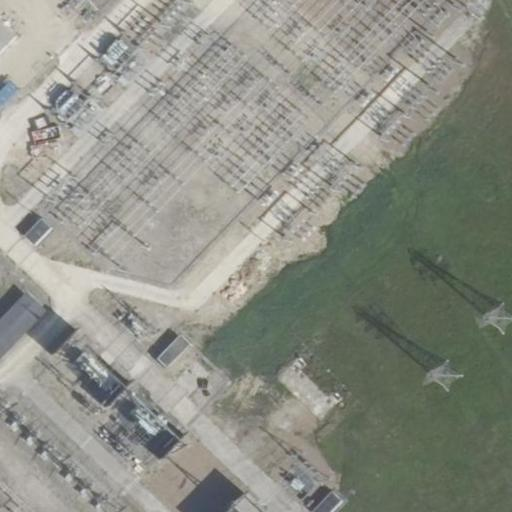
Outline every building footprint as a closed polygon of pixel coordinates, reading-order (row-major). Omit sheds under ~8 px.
[(54,227),(44,218),(27,236),(37,245),(54,227)] [(0,321),(0,357),(42,313),(25,296),(0,321)] [(188,344),(178,336),(158,359),(168,367),(188,344)] [(320,418),(335,402),(293,363),(278,379),(320,418)] [(332,511),(344,501),(334,491),(314,511),(332,511)] [(266,511),(245,492),(225,511),(266,511)]
